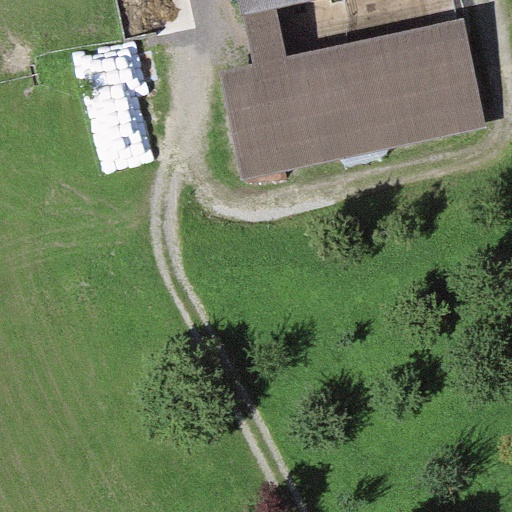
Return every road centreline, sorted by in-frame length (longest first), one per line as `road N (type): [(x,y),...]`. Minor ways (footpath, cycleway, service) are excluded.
road 1 (track): [(166,182),(230,201),(508,141),(494,0)]
road 2 (track): [(171,142),(205,72),(195,0)]
